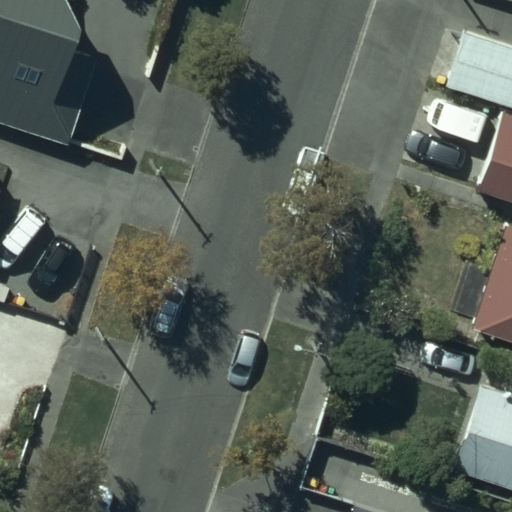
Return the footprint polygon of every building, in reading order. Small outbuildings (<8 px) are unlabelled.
[(0,0),(0,126),(53,144),(78,58),(48,50),(54,20),(45,1),(45,0),(0,0)] [(511,53),(444,30),(426,83),(511,111),(511,53)] [(511,119),(486,110),(458,188),(508,206),(499,230),(490,227),(454,326),(511,346),(511,119)] [(43,230),(0,215),(0,295),(19,302),(43,230)] [(511,398),(463,382),(435,469),(511,493),(511,398)]
